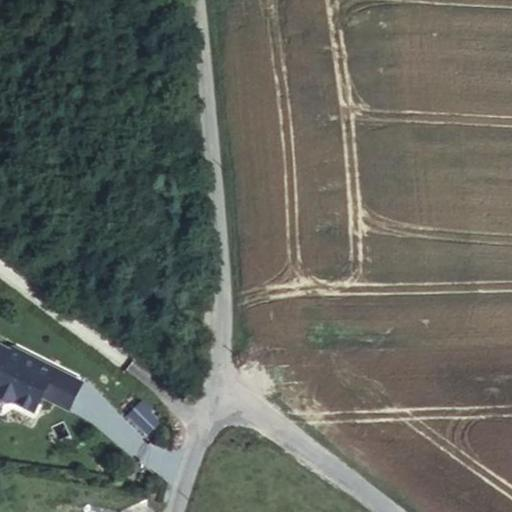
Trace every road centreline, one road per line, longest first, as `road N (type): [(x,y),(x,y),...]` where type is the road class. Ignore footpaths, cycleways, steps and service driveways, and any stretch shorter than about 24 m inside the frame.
road 1 (unclassified): [(218,382),(228,228),(215,0)]
road 2 (unclassified): [(218,382),(395,511)]
road 3 (unclassified): [(171,511),(218,382)]
